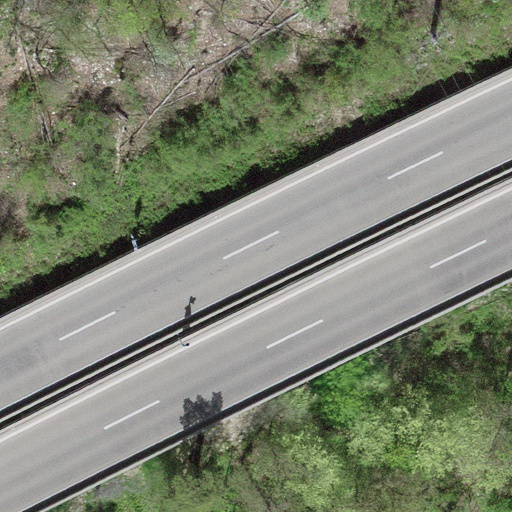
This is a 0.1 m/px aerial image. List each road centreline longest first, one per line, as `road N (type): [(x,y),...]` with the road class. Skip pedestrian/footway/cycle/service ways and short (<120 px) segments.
road 1 (motorway): [(0,480),(511,227)]
road 2 (motorway): [(511,118),(0,371)]
